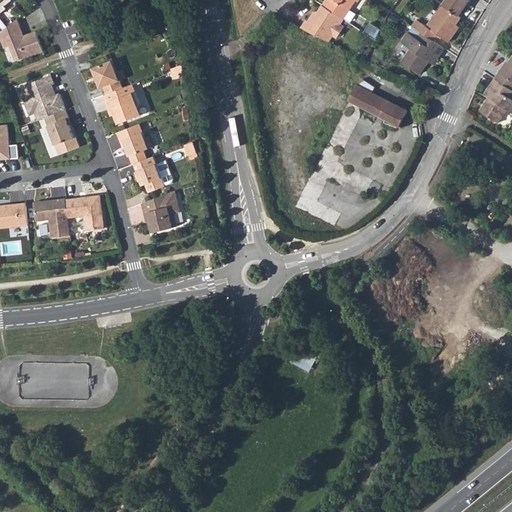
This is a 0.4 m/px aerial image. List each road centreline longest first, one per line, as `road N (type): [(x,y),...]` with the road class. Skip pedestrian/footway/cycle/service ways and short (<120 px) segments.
road 1 (tertiary): [(278,270),(347,249),(399,209),(509,0)]
road 2 (tertiary): [(253,251),(207,0)]
road 3 (tertiary): [(141,511),(224,401),(255,297)]
road 4 (residential): [(41,0),(107,162)]
road 5 (tertiary): [(142,299),(0,319)]
road 6 (residential): [(142,299),(107,162)]
